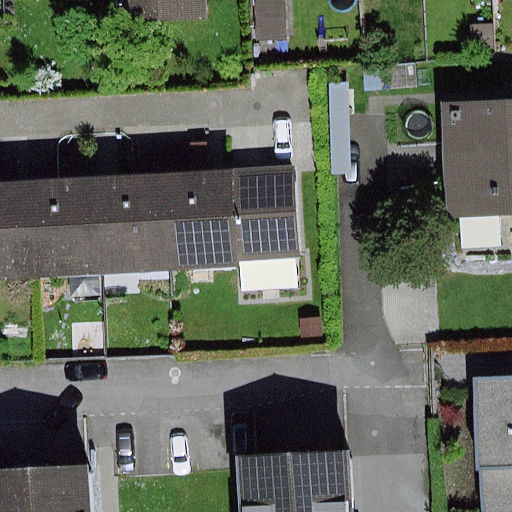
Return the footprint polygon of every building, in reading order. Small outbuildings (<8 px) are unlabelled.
[(121,0),(123,19),(205,14),(204,0),(121,0)] [(511,111),(444,113),(447,217),(511,215),(511,111)] [(294,168),(166,173),(172,271),(234,266),(234,260),(298,258),(294,168)] [(172,271),(166,173),(95,178),(100,275),(172,271)] [(100,275),(95,178),(23,182),(30,279),(100,275)] [(0,281),(30,279),(23,182),(0,183),(0,281)] [(511,511),(511,377),(469,379),(472,470),(477,470),(478,511),(511,511)] [(351,511),(349,457),(241,461),(242,511),(351,511)] [(89,511),(88,471),(0,472),(0,511),(89,511)]
